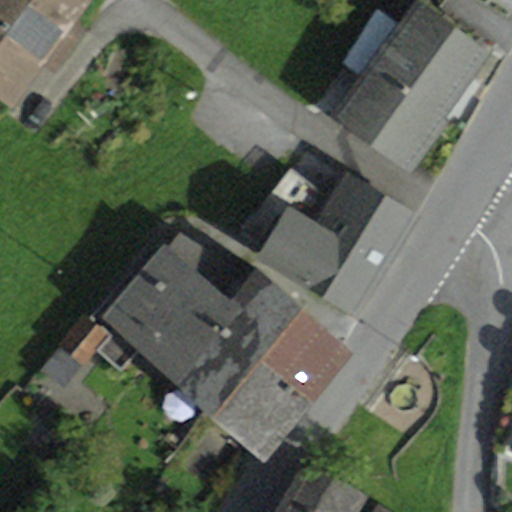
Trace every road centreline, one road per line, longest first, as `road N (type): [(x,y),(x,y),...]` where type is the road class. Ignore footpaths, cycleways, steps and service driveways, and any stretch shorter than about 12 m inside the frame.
road 1 (tertiary): [(447,209),(360,357),(248,511)]
road 2 (residential): [(447,209),(496,283),(471,511)]
road 3 (tertiary): [(511,103),(447,209)]
